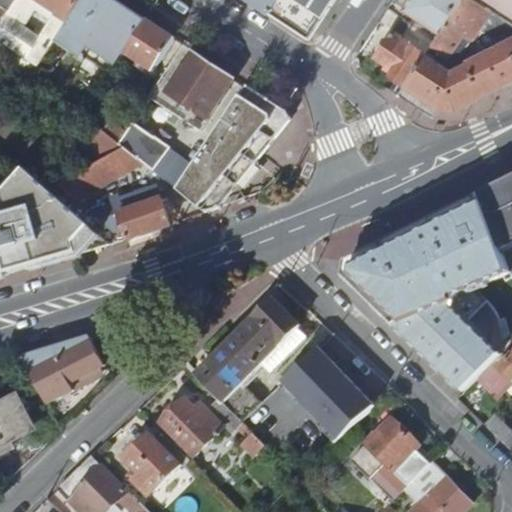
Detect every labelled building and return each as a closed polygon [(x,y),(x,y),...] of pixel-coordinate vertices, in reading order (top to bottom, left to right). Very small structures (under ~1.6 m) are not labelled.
[(39,0),(55,10),(51,19),(55,21),(42,41),(29,30),(14,53),(26,62),(21,71),(34,78),(38,72),(58,40),(84,0),(39,0)] [(118,0),(84,0),(58,40),(112,74),(126,53),(148,19),(122,2),(118,0)] [(252,0),(294,27),(303,33),(313,18),(320,23),(334,0),(252,0)] [(399,0),(396,6),(432,29),(429,34),(438,39),(464,0),(399,0)] [(434,45),(449,54),(461,62),(491,18),(495,11),(489,8),(477,0),(464,0),(438,39),(434,45)] [(511,0),(495,0),(511,11),(511,0)] [(0,2),(0,26),(9,13),(11,10),(0,2)] [(491,18),(509,29),(511,25),(511,22),(495,11),(491,18)] [(9,13),(0,26),(0,41),(14,53),(29,30),(9,13)] [(148,19),(126,53),(138,61),(134,66),(140,70),(144,65),(154,72),(176,38),(162,29),(148,19)] [(405,20),(378,59),(395,70),(392,75),(407,85),(428,54),(430,51),(434,45),(438,39),(429,34),(424,41),(412,32),(415,26),(405,20)] [(407,85),(443,109),(462,111),(511,84),(511,25),(509,29),(511,31),(511,37),(470,61),(471,63),(460,69),(454,65),(451,69),(448,67),(450,62),(445,59),(444,61),(442,63),(428,54),(407,85)] [(186,44),(151,96),(186,119),(190,114),(194,117),(198,112),(210,119),(236,77),(213,62),(186,44)] [(430,51),(444,61),(445,59),(449,54),(434,45),(430,51)] [(247,84),(194,167),(179,190),(204,214),(219,209),(291,117),(286,110),(247,84)] [(401,95),(435,119),(443,109),(407,85),(401,95)] [(87,113),(101,125),(106,129),(114,119),(94,103),(87,113)] [(106,129),(121,142),(129,131),(114,119),(106,129)] [(80,148),(95,165),(58,183),(78,201),(148,163),(127,147),(121,142),(106,129),(101,125),(80,148)] [(127,147),(148,163),(179,190),(194,167),(157,137),(152,144),(139,132),(127,147)] [(0,277),(113,244),(26,168),(2,193),(0,193),(0,277)] [(511,180),(482,195),(504,253),(511,249),(511,180)] [(170,226),(157,189),(120,203),(117,198),(112,200),(114,204),(92,214),(114,234),(123,230),(127,240),(170,226)] [(511,274),(511,272),(504,253),(482,195),(349,263),(347,278),(467,393),(479,382),(497,365),(505,357),(472,323),(491,305),(477,290),(511,274)] [(198,378),(221,401),(245,425),(264,406),(246,387),(267,366),(275,373),(309,341),(298,331),(301,328),(275,302),(198,378)] [(66,346),(24,364),(48,406),(109,375),(105,367),(126,356),(112,331),(95,341),(91,334),(66,346)] [(286,384),(344,439),(378,406),(319,350),(286,384)] [(497,365),(479,382),(498,400),(511,386),(511,356),(500,368),(497,365)] [(166,424),(199,458),(228,430),(233,436),(245,425),(221,401),(211,412),(206,416),(200,410),(190,399),(166,424)] [(30,432),(12,402),(0,409),(0,459),(12,453),(7,446),(30,432)] [(200,410),(206,416),(211,412),(204,405),(200,410)] [(472,412),(487,426),(492,421),(478,406),(472,412)] [(393,419),(350,462),(370,483),(386,467),(409,489),(416,482),(434,464),(420,451),(422,449),(393,419)] [(511,430),(500,419),(491,429),(511,449),(511,448),(511,430)] [(129,459),(137,468),(145,476),(137,483),(152,499),(183,467),(153,436),(129,459)] [(247,444),(258,456),(267,448),(255,436),(247,444)] [(58,492),(77,511),(88,511),(89,511),(88,511),(108,511),(120,501),(130,511),(132,511),(139,505),(93,458),(78,473),(58,492)] [(430,496),(414,511),(468,511),(476,505),(436,463),(434,464),(416,482),(430,496)] [(137,468),(129,476),(137,483),(145,476),(137,468)] [(151,511),(142,502),(139,505),(132,511),(151,511)]
